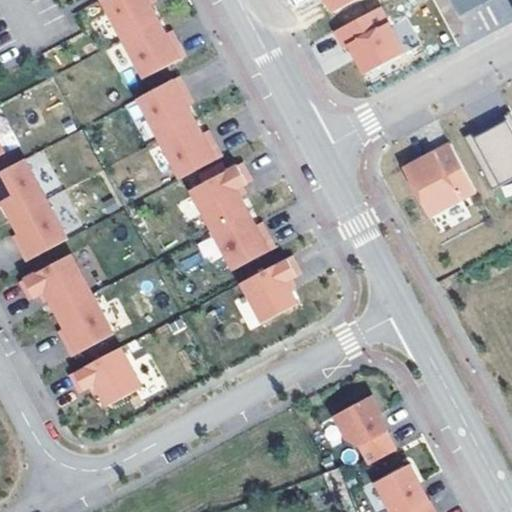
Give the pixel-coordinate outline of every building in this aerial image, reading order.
[(102,0),(101,1),(122,40),(158,21),(150,7),(148,3),(146,0),(102,0)] [(333,0),(335,2),(331,3),(337,14),(363,0),(333,0)] [(451,0),(461,18),(494,0),(451,0)] [(380,11),(336,34),(345,50),(350,48),(366,77),(405,56),(380,11)] [(158,21),(122,40),(144,81),(185,58),(178,45),(172,48),(168,40),(166,36),(158,21)] [(171,33),(166,36),(168,40),(172,48),(178,45),(171,33)] [(179,78),(138,100),(159,140),(195,121),(187,107),(185,103),(181,95),(186,92),(179,78)] [(186,92),(181,95),(185,103),(187,107),(193,104),(186,92)] [(511,183),(511,116),(511,115),(465,140),(494,193),(511,183)] [(195,121),(159,140),(180,180),(222,158),(214,145),(209,148),(205,140),(203,136),(195,121)] [(208,133),(203,136),(205,140),(209,148),(214,145),(208,133)] [(420,164),(405,172),(431,219),(477,194),(452,148),(436,156),(437,158),(439,160),(428,166),(424,165),(420,164)] [(437,158),(424,165),(428,166),(439,160),(437,158)] [(21,164),(0,174),(0,195),(2,200),(5,205),(13,219),(48,200),(26,161),(21,164)] [(229,171),(192,191),(213,231),(248,212),(240,198),(238,193),(236,190),(242,187),(252,183),(242,164),(229,171)] [(238,193),(240,198),(246,195),(242,187),(236,190),(238,193)] [(48,200),(13,219),(20,234),(22,238),(26,246),(21,249),(28,262),(69,240),(48,200)] [(248,212),(213,231),(235,271),(276,248),(268,235),(263,238),(258,230),(257,226),(248,212)] [(262,223),(257,226),(258,230),(263,238),(268,235),(262,223)] [(20,234),(14,237),(21,249),(26,246),(22,238),(20,234)] [(73,255),(22,283),(32,301),(41,296),(47,293),(49,296),(51,300),(58,314),(94,295),(73,255)] [(292,257),(241,284),(263,323),(298,305),(290,291),(288,287),(286,283),(292,280),(302,275),(292,257)] [(292,280),(286,283),(288,287),(290,291),(296,288),(292,280)] [(41,296),(45,303),(51,300),(49,296),(47,293),(41,296)] [(94,295),(58,314),(66,329),(68,333),(72,340),(67,343),(74,357),(115,334),(94,295)] [(249,329),(259,325),(247,297),(237,301),(249,329)] [(66,329),(60,332),(67,343),(72,340),(68,333),(66,329)] [(122,348),(72,375),(82,394),(91,388),(97,385),(98,388),(101,392),(108,406),(144,388),(122,348)] [(97,385),(91,388),(95,395),(101,392),(98,388),(97,385)] [(362,448),(371,466),(396,452),(387,434),(389,433),(383,422),(381,417),(383,416),(373,397),(336,417),(348,441),(362,448)] [(433,511),(428,502),(426,503),(418,490),(416,486),(419,485),(409,467),(376,484),(390,511),(433,511)] [(428,502),(419,485),(416,486),(418,490),(426,503),(428,502)]
